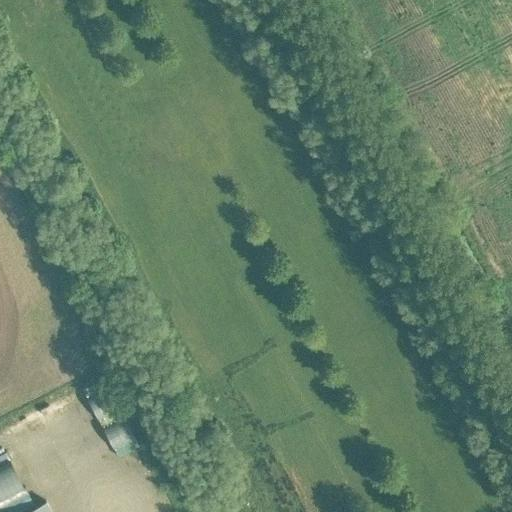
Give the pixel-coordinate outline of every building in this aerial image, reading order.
[(106,382),(87,391),(101,422),(120,413),(106,382)] [(26,413),(35,433),(77,414),(68,394),(26,413)] [(117,455),(140,445),(128,419),(118,423),(116,417),(103,423),(117,455)] [(7,450),(0,453),(0,502),(26,490),(7,450)] [(21,472),(22,480),(49,474),(48,466),(21,472)] [(0,503),(0,511),(14,511),(32,505),(27,492),(0,503)] [(51,511),(45,500),(21,511),(51,511)]
